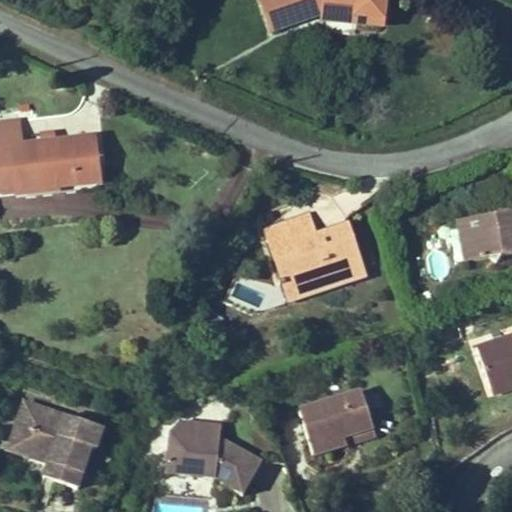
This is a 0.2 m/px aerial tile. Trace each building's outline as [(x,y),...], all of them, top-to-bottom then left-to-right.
[(382,21),(385,0),(261,0),(270,25),(324,6),(355,10),(354,18),(382,21)] [(324,13),(323,20),(353,24),(354,18),(355,10),(324,6),(270,25),(272,31),(324,13)] [(99,184),(94,138),(21,146),(18,120),(0,121),(0,180),(19,179),(20,192),(99,184)] [(0,193),(20,192),(19,179),(0,180),(0,193)] [(511,211),(457,221),(465,263),(511,255),(511,211)] [(316,235),(309,215),(302,217),(308,238),(316,235)] [(363,273),(347,225),(316,235),(308,238),(302,217),(266,229),(285,285),(303,279),(307,292),(363,273)] [(290,302),(364,278),(363,273),(307,292),(303,279),(285,285),(290,302)] [(511,335),(476,347),(490,390),(511,382),(511,335)] [(493,397),(511,390),(511,382),(490,390),(493,397)] [(373,430),(362,393),(299,412),(313,456),(346,446),(344,439),(373,430)] [(96,450),(103,430),(25,403),(18,424),(23,426),(14,453),(48,464),(46,469),(56,473),(53,482),(77,490),(91,449),(96,450)] [(220,439),(221,426),(180,421),(170,433),(220,439)] [(14,453),(23,426),(18,424),(9,451),(14,453)] [(284,464),(268,425),(249,433),(262,463),(284,464)] [(346,446),(375,437),(373,430),(344,439),(346,446)] [(243,473),(252,457),(220,439),(170,433),(165,474),(198,478),(199,468),(215,470),(214,480),(242,496),(253,478),(243,473)] [(253,478),(262,463),(252,457),(243,473),(253,478)] [(214,480),(215,470),(199,468),(198,478),(214,480)] [(53,482),(56,473),(46,469),(43,479),(53,482)]
